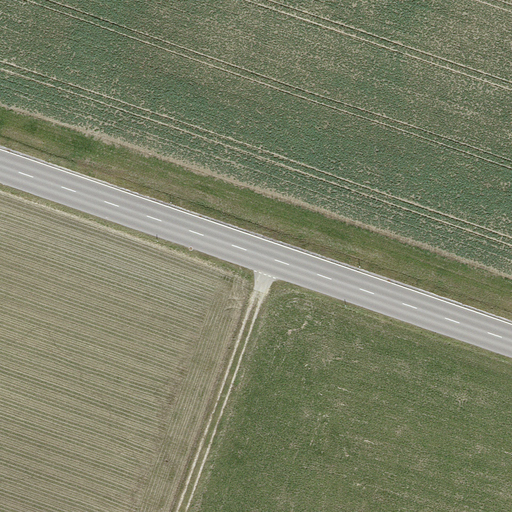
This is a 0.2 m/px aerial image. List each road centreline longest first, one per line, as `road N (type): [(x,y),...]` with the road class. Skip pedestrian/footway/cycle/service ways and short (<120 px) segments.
road 1 (tertiary): [(0,167),(511,342)]
road 2 (track): [(276,262),(186,511)]
